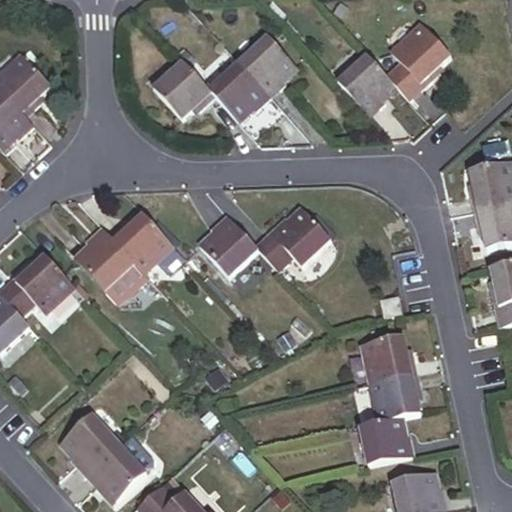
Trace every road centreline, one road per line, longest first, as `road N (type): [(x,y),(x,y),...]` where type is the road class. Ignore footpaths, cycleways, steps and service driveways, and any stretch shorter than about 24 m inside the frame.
road 1 (residential): [(102,172),(355,172),(408,193),(431,240),(487,508)]
road 2 (residential): [(99,0),(102,172)]
